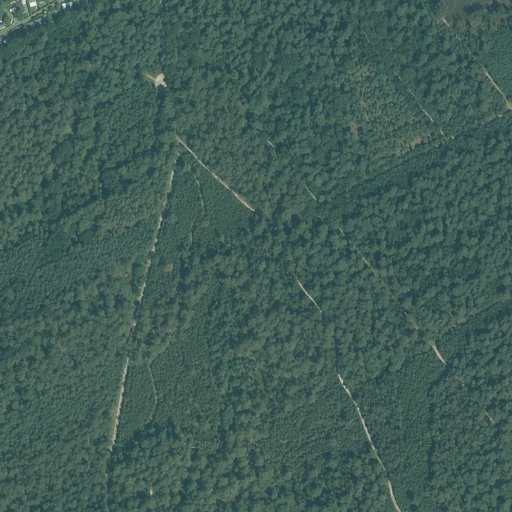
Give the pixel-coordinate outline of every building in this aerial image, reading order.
[(42,19),(35,22),(39,32),(46,28),(42,19)] [(24,39),(20,41),(21,43),(28,40),(24,31),(21,33),(24,39)] [(14,37),(6,40),(9,48),(16,45),(14,37)] [(80,243),(78,239),(76,235),(70,237),(74,246),(80,243)] [(16,394),(12,387),(6,390),(8,393),(10,392),(12,396),(16,394)]
